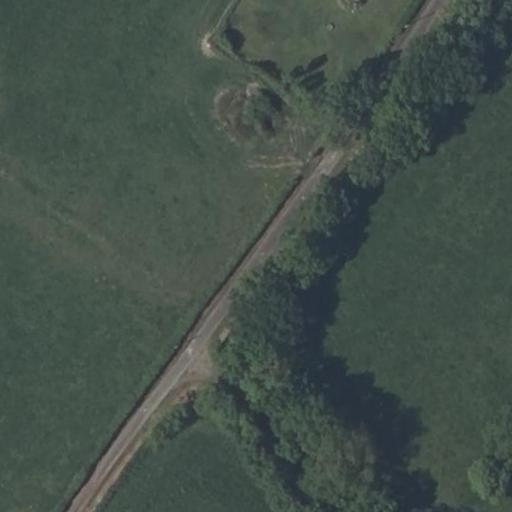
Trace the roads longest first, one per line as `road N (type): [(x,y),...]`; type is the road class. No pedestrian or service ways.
road 1 (unclassified): [(79,511),(432,0)]
road 2 (track): [(330,511),(296,463),(179,364)]
